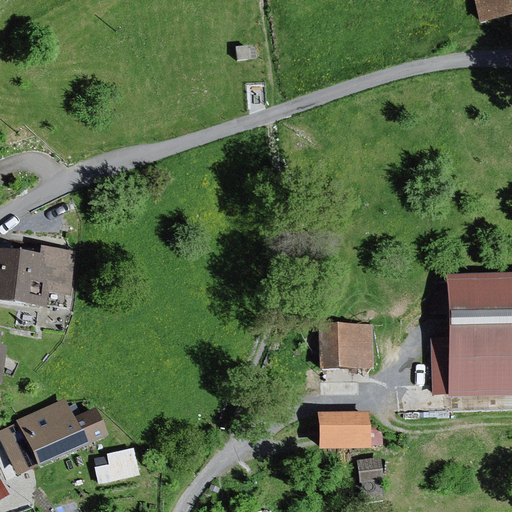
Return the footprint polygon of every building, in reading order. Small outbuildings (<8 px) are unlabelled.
[(511,0),(469,0),(472,19),(511,13),(511,0)] [(32,262),(0,258),(0,306),(40,311),(41,297),(71,301),(76,255),(33,251),(32,262)] [(511,280),(436,282),(439,404),(511,401),(511,280)] [(368,329),(327,326),(324,372),(365,375),(368,329)] [(61,403),(3,427),(23,473),(100,441),(88,414),(68,422),(61,403)] [(366,415),(316,416),(317,454),(367,453),(366,415)] [(139,453),(97,460),(102,484),(143,476),(139,453)] [(381,459),(357,462),(361,500),(385,497),(381,459)]
